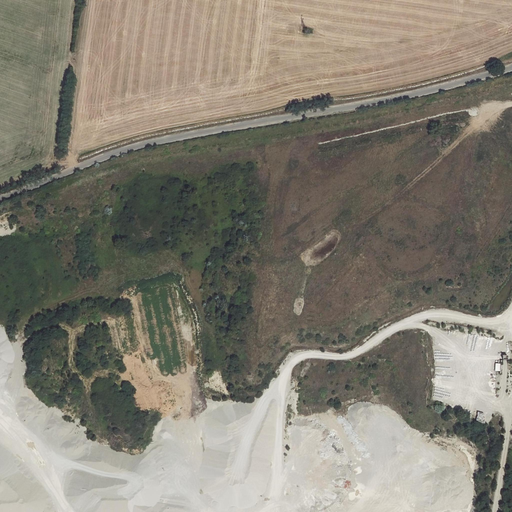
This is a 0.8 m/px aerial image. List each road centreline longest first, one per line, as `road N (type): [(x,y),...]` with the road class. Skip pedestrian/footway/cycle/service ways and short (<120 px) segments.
road 1 (unclassified): [(511,65),(428,90),(162,138),(0,199)]
road 2 (unknown): [(485,410),(471,363),(454,341),(415,331),(304,359),(289,376),(281,409),(273,511)]
